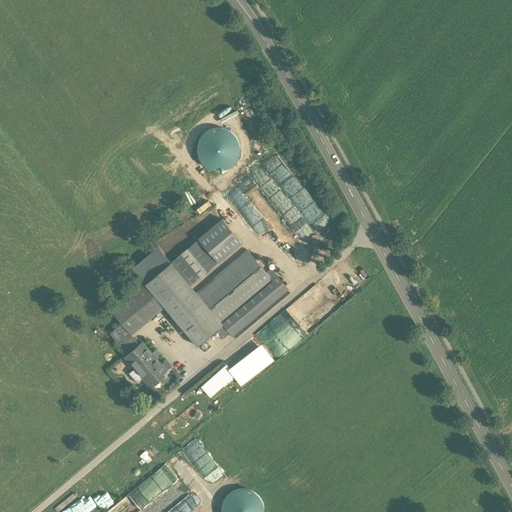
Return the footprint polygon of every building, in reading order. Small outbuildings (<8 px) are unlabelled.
[(211,168),(218,171),(225,171),(232,169),(238,165),(242,159),(243,152),(243,145),(240,139),(236,134),(230,131),(223,130),(217,131),(211,133),(206,138),(203,144),(202,150),(203,157),(206,164),(211,168)] [(172,261),(145,283),(146,284),(164,306),(197,346),(224,324),(223,323),(198,294),(190,285),(214,265),(241,243),(221,220),(199,239),(198,239),(172,261)] [(145,283),(172,261),(160,247),(134,269),(145,283)] [(248,249),(213,278),(214,280),(198,294),(223,323),(274,280),(268,274),(248,249)] [(362,284),(371,278),(364,266),(354,272),(362,284)] [(273,269),(268,274),(274,280),(223,323),(224,324),(235,337),(290,289),(273,269)] [(282,351),(348,302),(329,276),(270,320),(274,325),(281,320),(288,329),(285,332),(289,337),(278,345),(282,351)] [(146,284),(112,312),(129,333),(131,335),(164,306),(146,284)] [(129,333),(118,342),(127,354),(139,344),(131,335),(129,333)] [(127,354),(125,356),(135,368),(136,367),(144,377),(143,378),(149,385),(171,367),(166,361),(161,365),(142,342),(139,344),(127,354)] [(248,359),(255,353),(246,343),(239,350),(248,359)] [(166,464),(102,511),(166,511),(182,500),(170,485),(178,479),(166,464)] [(265,511),(266,510),(264,503),(261,498),(256,493),(249,491),(243,491),(236,493),(231,497),(226,502),(224,508),(224,511),(265,511)]
